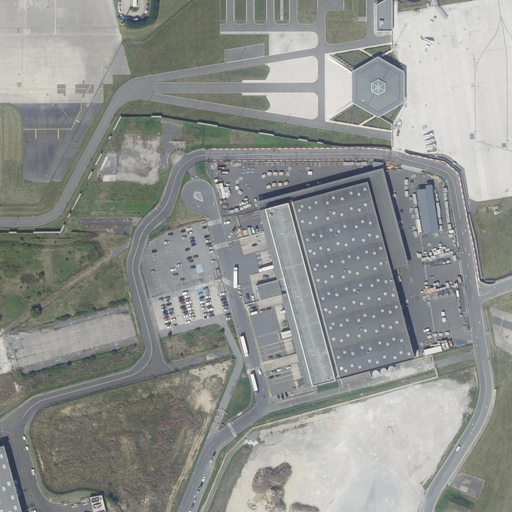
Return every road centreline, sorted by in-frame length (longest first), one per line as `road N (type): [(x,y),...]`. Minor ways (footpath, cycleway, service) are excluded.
road 1 (unclassified): [(183,511),(207,451),(261,405),(211,208)]
road 2 (unknown): [(279,437),(337,432),(425,511)]
road 3 (unknown): [(405,160),(412,54),(430,0)]
road 4 (unknown): [(466,259),(442,270),(416,265),(389,181)]
